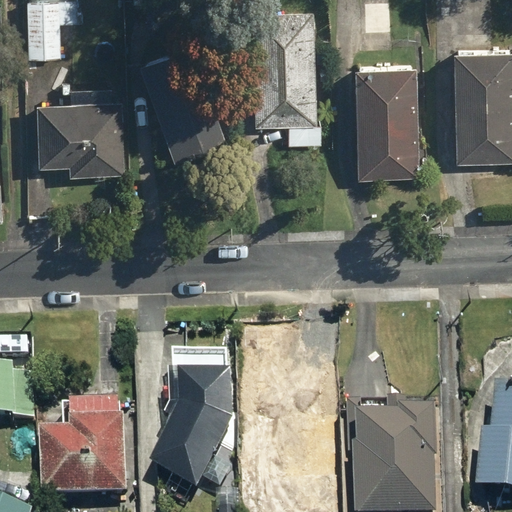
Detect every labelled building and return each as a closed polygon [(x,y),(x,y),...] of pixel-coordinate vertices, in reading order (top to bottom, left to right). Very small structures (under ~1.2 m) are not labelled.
[(66,56),(65,18),(84,18),(83,0),(32,0),(33,56),(66,56)] [(321,6),(262,5),(262,120),(295,120),(294,142),(325,143),(326,116),(324,116),(321,6)] [(142,10),(123,11),(124,43),(142,43),(142,10)] [(202,39),(148,56),(182,158),(235,140),(202,39)] [(511,95),(510,51),(446,54),(450,166),(511,163),(511,95)] [(428,57),(367,56),(366,175),(427,175),(428,57)] [(135,156),(133,156),(131,94),(45,97),(47,163),(78,162),(78,172),(135,171),(135,156)] [(264,188),(264,147),(224,147),(223,188),(264,188)] [(0,420),(37,420),(38,377),(26,377),(26,372),(0,372),(0,420)] [(244,406),(243,405),(243,376),(193,375),(192,407),(157,464),(203,492),(242,427),(244,406)] [(511,394),(487,392),(482,439),(474,439),(468,499),(499,501),(511,502),(511,394)] [(443,511),(446,449),(445,449),(444,409),(415,409),(415,400),(396,401),(397,415),(370,415),(370,404),(352,403),(352,453),(363,453),(362,511),(443,511)] [(76,405),(76,431),(51,431),(52,497),(136,496),(135,449),(138,449),(136,420),(131,420),(131,405),(76,405)] [(280,416),(279,452),(268,452),(267,503),(285,503),(333,504),(334,417),(280,416)] [(37,511),(0,498),(0,511),(37,511)]
